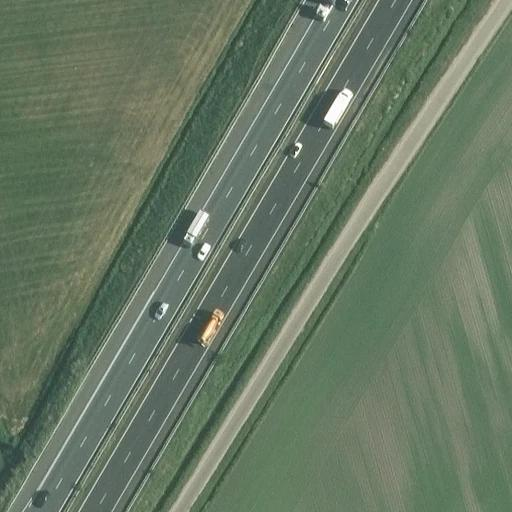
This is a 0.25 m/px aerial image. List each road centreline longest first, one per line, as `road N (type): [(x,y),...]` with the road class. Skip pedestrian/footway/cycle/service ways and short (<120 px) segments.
road 1 (unclassified): [(183,511),(509,0)]
road 2 (motorway): [(97,511),(399,0)]
road 3 (motorway): [(339,0),(42,511)]
